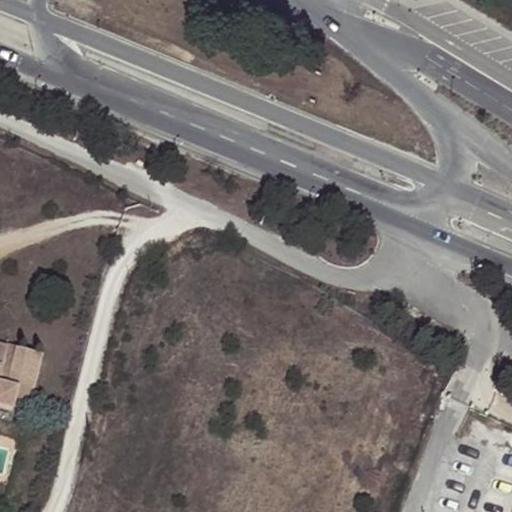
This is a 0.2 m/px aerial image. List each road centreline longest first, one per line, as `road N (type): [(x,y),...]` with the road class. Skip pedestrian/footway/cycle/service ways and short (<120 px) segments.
road 1 (secondary): [(445,185),(35,16)]
road 2 (unclassified): [(48,511),(135,238),(194,213)]
road 3 (unclassified): [(137,110),(255,142),(415,205),(427,205),(445,185)]
road 4 (secondary): [(137,110),(425,229)]
road 5 (unclassified): [(194,213),(334,275),(375,281),(411,262),(425,229)]
road 6 (tertiary): [(463,129),(285,0)]
road 7 (unclassified): [(194,213),(0,122)]
